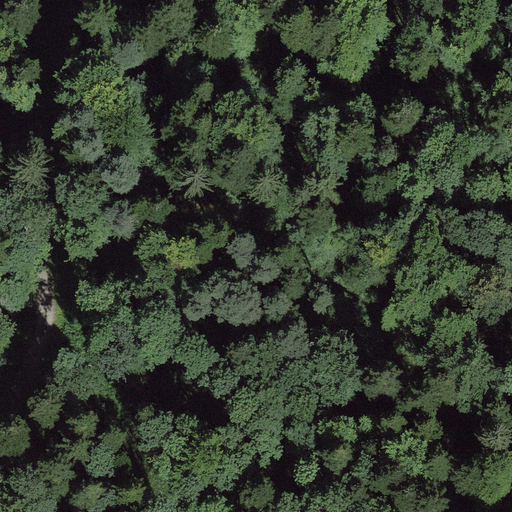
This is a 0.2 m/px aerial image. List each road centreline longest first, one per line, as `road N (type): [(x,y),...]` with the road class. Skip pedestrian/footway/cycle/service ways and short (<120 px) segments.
road 1 (track): [(44,321),(70,280),(42,155),(48,114),(68,91),(93,83),(265,79),(317,65)]
road 2 (track): [(0,204),(29,242),(43,279),(44,321),(0,423)]
